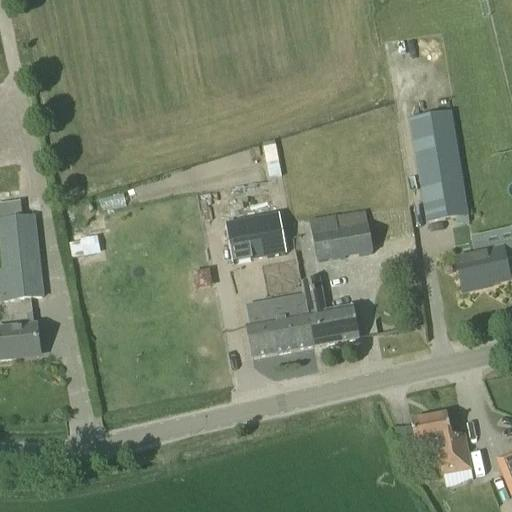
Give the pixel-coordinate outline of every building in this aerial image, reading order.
[(409,120),(425,224),(469,217),(452,113),(409,120)] [(20,203),(0,205),(0,256),(2,273),(0,272),(0,302),(0,304),(44,300),(34,217),(22,219),(20,203)] [(310,222),(313,245),(317,265),(373,255),(370,236),(366,214),(336,220),(336,217),(310,222)] [(279,218),(227,227),(234,267),(286,257),(279,218)] [(488,256),(456,263),(463,295),(481,291),(481,289),(509,282),(505,264),(511,262),(511,230),(511,231),(511,245),(487,251),(488,256)] [(319,281),(302,284),(308,318),(314,350),(359,341),(353,309),(325,314),(319,281)] [(249,329),(245,329),(251,362),(314,350),(308,318),(271,325),(267,305),(245,309),(249,329)] [(27,329),(0,331),(0,363),(16,362),(16,358),(38,356),(35,328),(33,328),(32,316),(26,317),(27,329)] [(446,417),(411,424),(416,449),(434,446),(440,478),(471,472),(464,437),(450,440),(446,417)] [(511,456),(497,462),(511,499),(511,456)]
